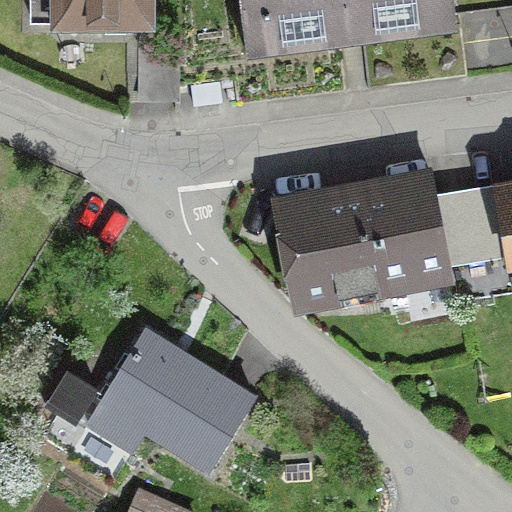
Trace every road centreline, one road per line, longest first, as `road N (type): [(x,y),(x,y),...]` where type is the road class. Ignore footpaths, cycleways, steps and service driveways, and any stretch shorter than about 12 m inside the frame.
road 1 (residential): [(456,511),(424,465),(210,260),(170,203),(155,161)]
road 2 (residential): [(511,112),(155,161)]
road 3 (residential): [(155,161),(77,145),(0,111)]
